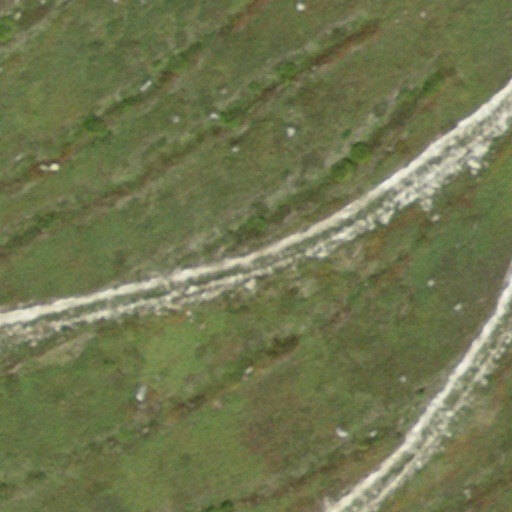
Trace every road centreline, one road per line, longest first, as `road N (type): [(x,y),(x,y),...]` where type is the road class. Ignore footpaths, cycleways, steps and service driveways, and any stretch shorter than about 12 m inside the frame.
road 1 (track): [(511,98),(376,207),(0,310)]
road 2 (track): [(342,511),(441,433),(511,333)]
